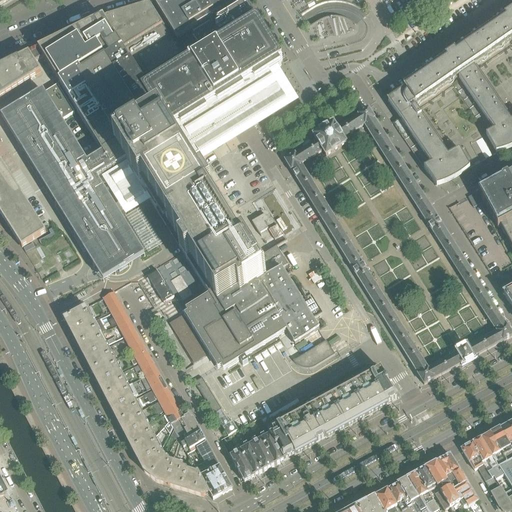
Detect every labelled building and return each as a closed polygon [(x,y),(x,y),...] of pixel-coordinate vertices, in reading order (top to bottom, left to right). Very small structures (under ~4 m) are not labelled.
[(0,0),(0,9),(14,0),(0,0)] [(99,21),(39,51),(43,58),(53,75),(54,74),(60,83),(59,83),(59,85),(60,84),(61,86),(62,87),(61,87),(84,124),(86,128),(102,153),(111,167),(111,168),(114,166),(116,169),(119,168),(124,176),(112,183),(128,209),(148,198),(165,225),(172,235),(192,268),(208,294),(210,296),(186,311),(188,314),(185,316),(204,347),(218,371),(222,369),(223,371),(228,369),(240,362),(243,368),(249,364),(246,359),(245,359),(257,351),(252,343),(267,334),(270,339),(280,332),(282,335),(287,332),(295,345),(318,331),(314,324),(311,319),(302,304),(287,280),(285,277),(281,270),(287,267),(288,266),(287,265),(277,249),(276,248),(259,258),(246,238),(234,217),(233,216),(232,216),(230,214),(231,214),(233,213),(235,212),(236,211),(236,209),(236,207),(235,205),(233,204),(231,204),(229,204),(227,206),(226,207),(225,205),(225,204),(221,197),(198,160),(197,159),(199,158),(215,147),(222,143),(246,128),(259,120),(287,103),(285,99),(282,96),(284,94),(285,93),(285,91),(284,89),(282,87),(280,87),(278,87),(277,87),(275,84),(269,74),(270,74),(281,67),(279,64),(282,62),(281,59),(276,52),(274,48),(262,29),(249,7),(245,9),(243,6),(242,6),(239,1),(241,0),(161,0),(154,2),(167,23),(170,28),(177,39),(182,36),(190,31),(194,37),(195,40),(178,51),(173,42),(163,25),(149,4),(148,4),(106,17),(103,19),(103,18),(103,19),(101,20),(99,21)] [(457,77),(458,78),(495,131),(486,136),(496,155),(503,153),(511,150),(511,149),(511,121),(511,122),(509,119),(503,111),(497,102),(492,94),(486,86),(480,77),(474,69),(476,67),(475,65),(483,59),(491,54),(499,48),(508,42),(511,39),(511,29),(506,21),(447,62),(457,77)] [(511,39),(508,42),(499,48),(491,54),(483,59),(475,65),(476,67),(474,69),(475,70),(480,77),(486,86),(492,94),(497,102),(503,111),(509,119),(511,122),(511,121),(511,39)] [(43,229),(0,161),(0,100),(41,74),(34,63),(43,58),(39,51),(29,55),(0,69),(0,214),(11,231),(18,244),(22,250),(46,235),(43,230),(43,229)] [(470,169),(465,160),(459,150),(448,156),(415,109),(409,113),(408,111),(457,77),(447,62),(388,102),(393,109),(400,119),(393,124),(437,188),(444,186),(451,183),(458,179),(464,175),(470,169)] [(46,90),(3,117),(89,251),(92,255),(107,279),(108,278),(138,259),(140,259),(145,256),(128,228),(46,90)] [(375,120),(370,113),(368,110),(360,115),(366,125),(374,120),(375,120)] [(366,125),(360,115),(358,116),(358,117),(352,121),(358,131),(364,127),(366,125)] [(386,138),(374,120),(366,125),(364,127),(375,144),(386,138)] [(358,131),(352,121),(337,130),(343,140),(344,140),(358,131)] [(348,145),(344,140),(343,140),(337,130),(334,124),(313,137),(316,143),(323,153),(322,153),(326,159),(348,145)] [(391,146),(386,138),(375,144),(381,153),(391,146)] [(323,153),(316,143),(301,152),(308,162),(322,153),(323,153)] [(395,153),(391,146),(381,153),(385,160),(395,153)] [(308,162),(301,152),(295,156),(295,155),(293,156),(300,166),(302,165),(302,166),(308,162)] [(401,162),(395,153),(385,160),(391,169),(401,162)] [(300,166),(293,156),(285,162),(291,172),(292,172),(300,166)] [(406,170),(401,162),(391,169),(396,177),(406,170)] [(304,169),(302,166),(302,165),(300,166),(292,172),(294,175),(301,188),(312,181),(304,169)] [(411,179),(406,170),(396,177),(401,185),(411,179)] [(511,185),(507,177),(507,178),(505,179),(503,180),(468,199),(474,209),(481,205),(511,262),(511,265),(503,271),(507,277),(496,284),(497,286),(498,287),(500,291),(501,292),(502,294),(503,295),(511,290),(511,185)] [(416,186),(411,179),(401,185),(406,193),(416,186)] [(317,190),(312,181),(301,188),(307,196),(317,190)] [(421,194),(416,186),(406,193),(411,200),(421,194)] [(322,197),(317,190),(307,196),(311,204),(322,197)] [(426,202),(423,196),(421,194),(411,200),(416,208),(426,202)] [(326,205),(322,197),(311,204),(316,212),(326,205)] [(432,210),(427,204),(426,202),(416,208),(421,217),(432,210)] [(331,213),(326,205),(316,212),(321,219),(331,213)] [(438,220),(432,210),(421,217),(427,226),(438,220)] [(337,222),(331,213),(321,219),(326,228),(337,222)] [(268,229),(260,218),(252,223),(259,234),(268,229)] [(444,229),(438,220),(427,226),(434,236),(444,229)] [(341,229),(337,222),(326,228),(331,236),(341,229)] [(346,237),(341,229),(331,236),(336,244),(346,237)] [(450,239),(444,229),(434,236),(440,245),(450,239)] [(352,246),(346,237),(336,244),(342,252),(352,246)] [(455,247),(450,239),(440,245),(445,253),(455,247)] [(357,254),(352,246),(342,252),(346,260),(357,254)] [(460,255),(455,247),(445,253),(450,261),(460,255)] [(362,262),(357,254),(346,260),(352,268),(362,262)] [(465,263),(460,255),(450,261),(455,270),(465,263)] [(369,274),(366,268),(362,262),(352,268),(359,280),(369,274)] [(470,271),(465,263),(455,270),(460,277),(470,271)] [(476,280),(470,271),(460,277),(466,286),(476,280)] [(374,282),(369,274),(359,280),(364,289),(374,282)] [(481,287),(476,280),(466,286),(471,294),(481,287)] [(379,290),(374,282),(364,289),(369,297),(379,290)] [(486,295),(481,287),(471,294),(476,302),(486,295)] [(384,298),(379,290),(369,297),(374,305),(384,298)] [(511,290),(503,295),(504,296),(511,307),(511,290)] [(121,307),(114,294),(103,300),(110,313),(121,307)] [(491,303),(488,298),(486,295),(476,302),(481,310),(491,303)] [(389,306),(384,298),(374,305),(379,312),(389,306)] [(496,311),(491,303),(481,310),(486,318),(496,311)] [(394,315),(389,306),(379,312),(384,321),(394,315)] [(125,313),(121,307),(110,313),(113,319),(113,320),(125,313)] [(92,321),(86,310),(65,321),(78,346),(99,336),(92,321)] [(505,325),(496,311),(486,318),(495,331),(498,330),(505,325)] [(135,332),(125,313),(113,320),(117,327),(124,339),(135,332)] [(400,323),(394,315),(384,321),(389,329),(400,323)] [(113,319),(109,321),(113,329),(117,327),(113,320),(113,319)] [(404,331),(400,323),(389,329),(394,337),(404,331)] [(511,335),(507,327),(505,325),(498,330),(505,341),(511,337),(511,335)] [(505,341),(498,330),(495,331),(495,333),(489,336),(495,347),(503,343),(505,341)] [(409,338),(404,331),(394,337),(399,345),(409,338)] [(139,339),(135,332),(124,339),(127,345),(139,339)] [(113,362),(106,349),(99,336),(78,346),(92,373),(113,362)] [(495,347),(489,336),(482,340),(487,351),(495,347)] [(414,346),(409,338),(399,345),(404,353),(414,346)] [(147,354),(144,348),(139,339),(127,345),(135,360),(147,354)] [(487,351),(482,340),(473,345),(475,348),(479,355),(487,351)] [(316,367),(335,356),(326,342),(293,362),(294,364),(297,366),(298,367),(301,369),(304,370),(306,370),(310,370),(314,369),(316,367)] [(479,355),(475,348),(473,345),(467,348),(473,359),(476,357),(479,355)] [(419,355),(415,348),(414,346),(404,353),(409,361),(419,355)] [(473,359),(467,348),(466,348),(458,352),(465,364),(465,365),(473,360),(473,359)] [(465,364),(458,352),(456,353),(457,354),(451,357),(457,367),(461,366),(464,364),(465,364)] [(147,354),(135,360),(137,364),(139,367),(141,371),(153,364),(147,354)] [(425,363),(419,355),(409,361),(414,370),(425,363)] [(457,367),(451,357),(443,361),(450,372),(457,367)] [(450,372),(443,361),(435,366),(441,376),(450,372)] [(126,388),(120,376),(113,362),(92,373),(105,398),(126,388)] [(432,381),(426,371),(428,369),(425,363),(414,370),(418,376),(424,386),(432,381)] [(162,379),(153,364),(141,371),(142,373),(145,378),(149,386),(162,379)] [(386,404),(397,398),(381,371),(380,371),(378,368),(375,367),(372,366),(369,365),(366,366),(363,367),(264,426),(270,437),(283,460),(284,459),(285,462),(388,406),(386,404)] [(441,376),(435,366),(428,369),(426,371),(432,381),(434,380),(441,376)] [(139,367),(134,369),(138,375),(142,373),(141,371),(139,367)] [(145,378),(141,380),(147,392),(151,390),(149,386),(145,378)] [(162,379),(149,386),(151,390),(153,392),(155,396),(168,389),(162,379)] [(222,411),(202,379),(195,384),(214,415),(222,411)] [(140,414),(134,402),(133,400),(139,397),(132,385),(126,388),(105,398),(119,424),(140,414)] [(175,403),(168,389),(155,396),(157,401),(162,410),(175,403)] [(153,392),(140,399),(143,405),(149,402),(151,404),(157,401),(155,396),(153,392)] [(175,403),(162,410),(168,420),(181,413),(175,403)] [(158,404),(151,408),(157,417),(163,414),(158,404)] [(182,420),(184,419),(181,413),(168,420),(171,426),(182,420)] [(153,440),(147,428),(140,414),(119,424),(133,451),(153,440)] [(201,434),(193,420),(188,420),(187,418),(184,419),(182,420),(192,439),(201,434)] [(182,420),(171,426),(173,430),(174,432),(178,439),(181,445),(192,439),(182,420)] [(511,422),(499,430),(511,451),(511,455),(505,459),(507,464),(511,460),(511,422)] [(511,455),(511,451),(499,430),(490,435),(501,453),(504,459),(505,459),(511,455)] [(197,450),(207,445),(206,442),(201,434),(192,439),(181,445),(184,449),(187,447),(190,451),(191,453),(197,450)] [(501,453),(490,435),(481,440),(499,469),(507,464),(505,459),(504,459),(500,461),(497,457),(495,458),(494,457),(501,453)] [(283,460),(270,437),(261,441),(276,467),(284,462),(285,462),(284,459),(283,460)] [(165,460),(163,458),(153,440),(133,451),(144,473),(150,478),(165,460)] [(499,469),(481,440),(473,444),(485,463),(483,464),(493,479),(495,478),(497,481),(504,477),(499,469)] [(276,467),(261,441),(249,448),(262,474),(276,467)] [(483,464),(485,463),(473,444),(461,450),(475,472),(477,471),(480,469),(486,484),(493,479),(483,464)] [(220,469),(210,450),(207,445),(197,450),(205,465),(210,474),(220,469)] [(262,474),(249,448),(230,458),(244,484),(262,474)] [(466,482),(453,461),(450,456),(443,460),(459,487),(466,482)] [(180,490),(186,470),(184,470),(180,468),(181,466),(166,461),(165,460),(150,478),(156,483),(180,490)] [(459,487),(443,460),(436,464),(452,491),(459,487)] [(511,460),(507,464),(499,469),(504,477),(511,490),(511,460)] [(452,491),(436,464),(426,470),(450,509),(449,510),(450,511),(456,511),(462,508),(459,503),(456,497),(452,491)] [(223,496),(210,474),(205,465),(197,469),(199,474),(199,475),(210,495),(213,501),(223,496)] [(232,491),(225,479),(220,469),(210,474),(223,496),(232,491)] [(210,495),(199,475),(198,473),(196,475),(187,472),(187,470),(186,470),(180,490),(203,496),(208,493),(209,495),(210,495)] [(450,509),(426,470),(417,475),(428,494),(432,500),(436,498),(443,511),(445,511),(449,510),(450,509)] [(413,511),(412,508),(404,511),(438,511),(437,508),(436,508),(433,503),(432,500),(428,494),(417,475),(408,480),(426,511),(424,511),(413,511)] [(511,511),(511,506),(505,494),(501,489),(496,482),(497,481),(495,478),(493,479),(486,484),(492,495),(500,509),(502,511),(511,511)] [(408,480),(398,485),(412,508),(413,511),(424,511),(426,511),(408,480)] [(456,497),(470,489),(466,482),(459,487),(452,491),(456,497)] [(398,485),(389,490),(397,505),(401,511),(404,511),(412,508),(398,485)] [(459,503),(473,495),(470,489),(456,497),(459,503)] [(387,491),(376,497),(384,511),(396,511),(395,509),(397,507),(396,505),(397,505),(389,490),(387,491)] [(0,511),(1,511),(13,505),(8,495),(0,499),(0,511)] [(468,509),(478,503),(473,495),(459,503),(462,508),(464,511),(468,509)] [(384,511),(376,497),(366,503),(371,511),(384,511)] [(371,511),(366,503),(357,507),(360,511),(371,511)]
